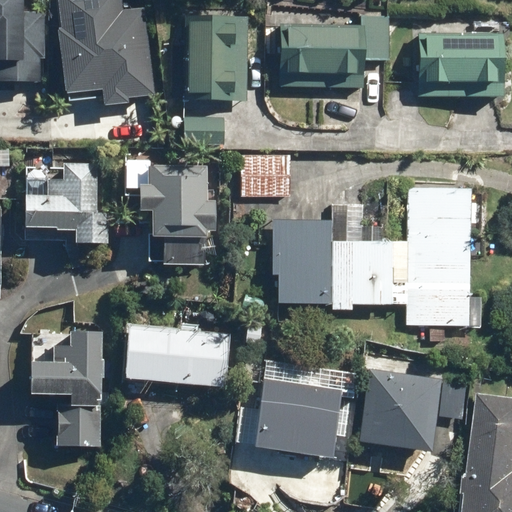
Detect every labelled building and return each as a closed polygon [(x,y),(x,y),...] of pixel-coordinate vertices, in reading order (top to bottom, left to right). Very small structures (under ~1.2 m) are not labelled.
[(0,0),(0,80),(42,82),(45,10),(25,9),(24,0),(0,0)] [(56,0),(67,91),(100,87),(102,102),(153,96),(142,6),(125,8),(124,0),(56,0)] [(248,16),(187,16),(186,100),(247,101),(248,16)] [(362,27),(280,25),(280,61),(286,61),(286,72),(357,74),(357,60),(387,60),(388,17),(362,17),(362,27)] [(502,33),(417,34),(417,72),(424,72),(424,83),(495,83),(495,71),(502,71),(502,33)] [(223,116),(183,116),(183,144),(223,144),(223,116)] [(291,157),(241,156),(240,195),(290,195),(291,157)] [(96,164),(61,164),(61,181),(47,180),(47,196),(23,196),(23,228),(55,228),(54,231),(74,231),(74,243),(107,244),(108,214),(95,214),(96,164)] [(206,166),(147,165),(147,186),(138,186),(137,212),(150,212),(150,238),(205,239),(205,230),(215,230),(215,201),(206,201),(206,166)] [(330,220),(273,219),(271,275),(278,275),(277,302),(406,305),(405,325),(480,327),(480,297),(467,296),(469,189),(407,188),(406,241),(383,241),(384,205),(331,204),(330,220)] [(232,335),(128,325),(123,378),(227,388),(232,335)] [(52,361),(30,360),(29,395),(55,396),(54,445),(98,446),(101,332),(69,331),(69,346),(52,345),(52,361)] [(442,379),(367,368),(356,442),(430,453),(442,379)] [(342,389),(263,377),(252,447),(331,459),(342,389)] [(464,384),(442,381),(438,416),(460,419),(464,384)] [(511,511),(511,395),(474,391),(456,511),(511,511)]
